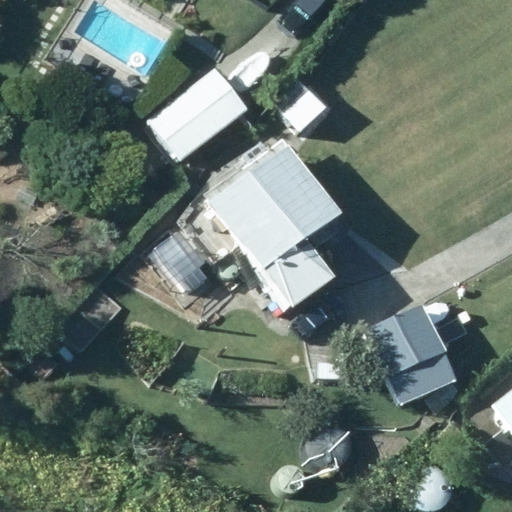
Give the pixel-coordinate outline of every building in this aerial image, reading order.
[(214,69),(146,123),(178,163),(246,110),(214,69)] [(328,116),(297,81),(264,110),(295,145),(328,116)] [(288,309),(331,277),(302,240),(337,213),(286,145),(207,205),(288,309)] [(410,314),(351,338),(383,417),(442,393),(410,314)] [(511,392),(496,405),(511,425),(511,392)]
